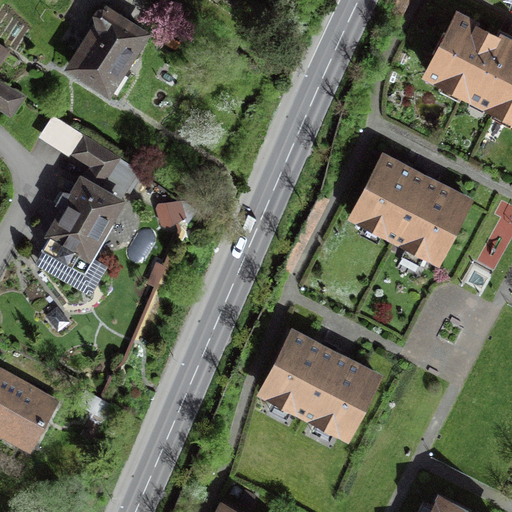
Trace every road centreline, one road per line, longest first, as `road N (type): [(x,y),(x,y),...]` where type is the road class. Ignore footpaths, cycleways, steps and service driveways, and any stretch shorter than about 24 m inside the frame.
road 1 (primary): [(134,511),(357,0)]
road 2 (unclassified): [(0,151),(40,213),(0,285)]
